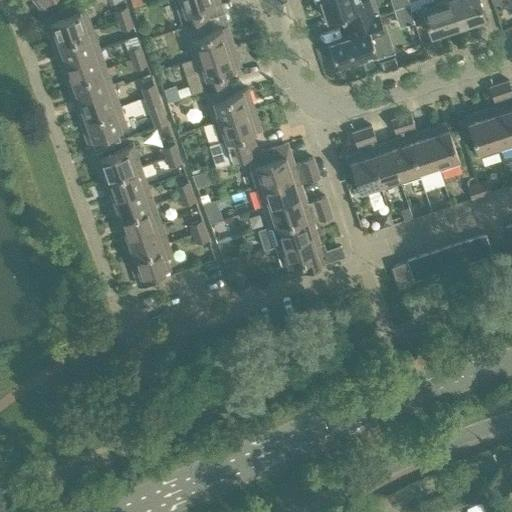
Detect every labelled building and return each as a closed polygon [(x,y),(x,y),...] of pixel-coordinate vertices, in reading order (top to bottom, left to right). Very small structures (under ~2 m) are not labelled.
[(33,0),(41,9),(50,2),(48,0),(33,0)] [(219,0),(174,0),(182,26),(207,17),(204,6),(219,1),(219,0)] [(315,0),(321,15),(325,14),(326,17),(326,18),(343,13),(347,23),(345,23),(345,24),(378,13),(373,0),(315,0)] [(434,0),(421,5),(430,33),(457,24),(448,0),(434,0)] [(448,0),(457,24),(484,16),(478,0),(448,0)] [(126,6),(113,10),(117,20),(129,16),(126,6)] [(54,13),(43,17),(52,43),(92,29),(84,9),(56,19),(54,13)] [(330,40),(329,40),(336,64),(338,64),(337,63),(344,61),(346,66),(361,61),(359,56),(374,52),(375,52),(376,55),(393,50),(384,24),(382,25),(378,13),(345,24),(345,25),(348,34),(330,40)] [(129,16),(117,20),(120,29),(132,25),(129,16)] [(207,17),(182,26),(174,28),(177,35),(185,32),(192,57),(233,45),(227,24),(211,29),(207,17)] [(92,29),(52,43),(59,62),(98,48),(92,29)] [(139,44),(127,49),(130,58),(143,54),(139,44)] [(233,45),(192,57),(203,89),(228,81),(224,70),(239,65),(233,45)] [(98,48),(59,62),(66,81),(105,67),(98,48)] [(143,54),(130,58),(134,68),(146,63),(143,54)] [(105,67),(66,81),(72,100),(112,86),(105,67)] [(511,92),(508,80),(498,83),(503,96),(511,124),(511,92)] [(228,81),(203,89),(213,121),(253,108),(247,88),(231,93),(228,81)] [(153,82),(140,87),(144,96),(156,92),(153,82)] [(495,105),(485,108),(498,148),(511,143),(511,124),(503,96),(498,83),(488,86),(495,105)] [(174,84),(162,88),(164,95),(166,101),(179,97),(176,89),(174,84)] [(112,86),(72,100),(79,120),(119,105),(112,86)] [(156,92),(144,96),(147,106),(159,102),(156,92)] [(119,105),(79,120),(86,140),(90,138),(91,142),(93,148),(118,139),(116,133),(115,130),(126,126),(119,105)] [(219,142),(210,145),(216,165),(246,155),(257,152),(250,132),(260,129),(253,108),(213,121),(219,142)] [(485,108),(465,115),(478,155),(498,148),(485,108)] [(410,112),(400,116),(404,128),(419,175),(439,168),(426,128),(416,131),(410,112)] [(397,138),(387,141),(400,181),(419,175),(404,128),(400,116),(390,119),(397,138)] [(446,121),(426,128),(439,168),(459,161),(446,121)] [(371,125),(361,128),(380,187),(400,181),(387,141),(377,144),(371,125)] [(358,150),(347,154),(360,194),(380,187),(361,128),(351,131),(358,150)] [(174,142),(161,146),(165,156),(177,152),(174,142)] [(290,152),(287,153),(284,143),(257,152),(246,155),(256,186),(315,167),(312,157),(293,163),(290,152)] [(112,145),(91,153),(93,158),(100,179),(140,165),(133,144),(114,151),(112,145)] [(177,152),(165,156),(168,165),(180,161),(177,152)] [(140,165),(100,179),(107,198),(146,184),(140,165)] [(315,167),(256,186),(262,205),(303,192),(299,182),(318,176),(315,167)] [(485,179),(476,182),(480,194),(490,191),(485,179)] [(187,180),(175,185),(178,194),(191,190),(187,180)] [(476,182),(467,185),(471,197),(480,194),(476,182)] [(146,184),(107,198),(114,217),(153,203),(146,184)] [(191,190),(178,194),(182,204),(194,199),(191,190)] [(303,192),(262,205),(269,225),(309,211),(328,205),(325,196),(306,202),(303,192)] [(418,201),(408,204),(408,206),(411,215),(421,212),(418,201)] [(153,203),(114,217),(120,237),(160,222),(153,203)] [(269,225),(257,228),(264,248),(275,244),(315,231),(312,221),(331,215),(328,205),(309,211),(269,225)] [(408,206),(400,209),(403,219),(412,216),(411,215),(408,206)] [(201,219),(189,224),(192,233),(205,229),(201,219)] [(160,222),(120,237),(127,256),(167,242),(160,222)] [(205,229),(192,233),(196,243),(208,238),(205,229)] [(315,231),(275,244),(282,265),(290,262),(293,272),(343,255),(339,244),(324,249),(322,243),(319,244),(315,231)] [(485,233),(473,237),(481,259),(492,256),(485,233)] [(473,237),(462,241),(470,263),(481,259),(473,237)] [(462,241),(451,244),(458,267),(470,263),(462,241)] [(167,242),(127,256),(138,285),(155,279),(164,275),(161,267),(174,262),(167,242)] [(451,244),(439,248),(447,271),(458,267),(451,244)] [(439,248),(428,252),(436,275),(447,271),(439,248)] [(428,252),(417,256),(424,278),(436,275),(428,252)] [(417,256),(405,259),(413,282),(424,278),(417,256)] [(404,261),(391,266),(398,289),(412,285),(404,261)]
